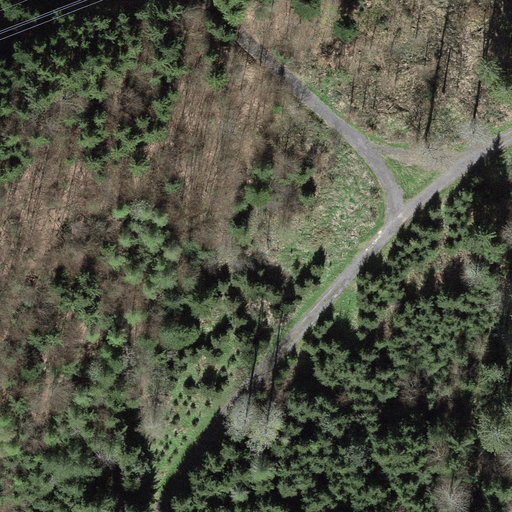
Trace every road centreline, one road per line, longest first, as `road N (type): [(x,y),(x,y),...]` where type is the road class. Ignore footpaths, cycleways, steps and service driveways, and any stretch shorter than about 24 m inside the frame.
road 1 (track): [(161,511),(249,387),(430,180),(511,133)]
road 2 (track): [(387,229),(369,161),(211,0)]
